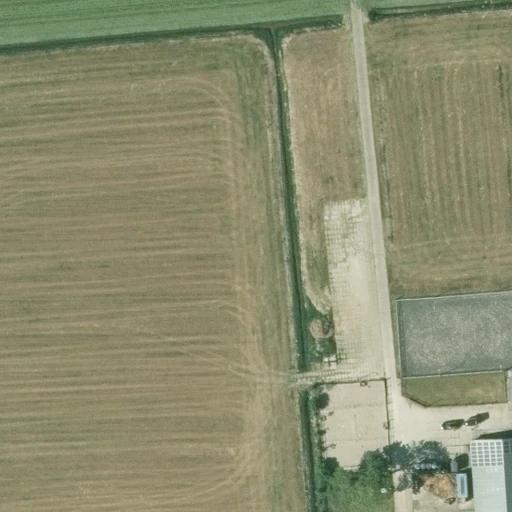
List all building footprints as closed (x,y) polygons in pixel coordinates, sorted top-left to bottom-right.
[(319,202),(326,271),(357,268),(349,199),(319,202)] [(438,374),(486,393),(494,373),(462,361),(471,339),(454,333),(438,374)] [(511,511),(511,438),(470,441),(474,511),(511,511)] [(428,475),(457,471),(452,442),(447,443),(447,448),(424,452),(428,475)] [(388,511),(387,484),(348,486),(350,511),(388,511)]
